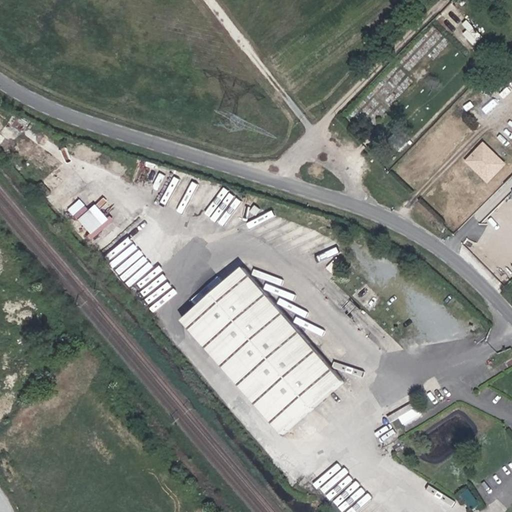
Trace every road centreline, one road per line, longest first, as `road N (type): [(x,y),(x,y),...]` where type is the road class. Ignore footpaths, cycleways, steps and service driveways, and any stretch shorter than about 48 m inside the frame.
road 1 (tertiary): [(80,119),(364,204),(418,230),(511,317)]
road 2 (unknown): [(308,136),(449,0)]
road 3 (track): [(311,144),(303,119),(211,0)]
